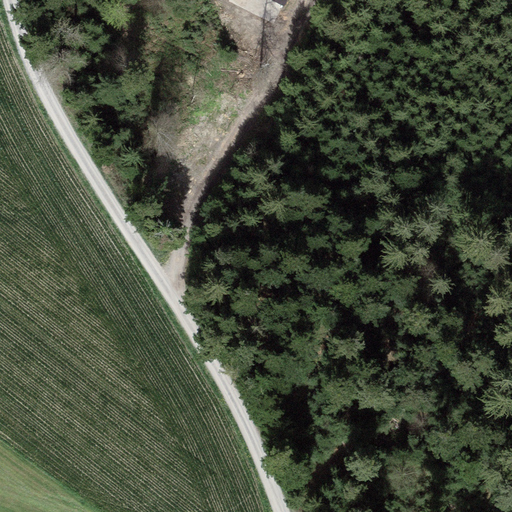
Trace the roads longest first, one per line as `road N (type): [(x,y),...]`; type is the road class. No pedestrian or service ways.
road 1 (track): [(279,511),(179,300),(39,83),(16,0)]
road 2 (track): [(305,0),(182,200),(179,300)]
